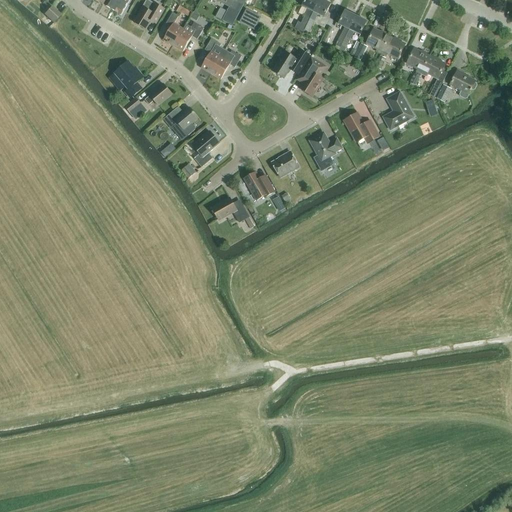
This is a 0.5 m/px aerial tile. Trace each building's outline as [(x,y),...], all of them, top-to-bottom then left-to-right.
[(104,0),(102,4),(111,10),(116,0),(104,0)] [(116,0),(111,10),(121,15),(129,0),(116,0)] [(241,0),(216,0),(230,7),(224,17),(231,21),(239,4),(241,0)] [(278,14),(284,1),(281,0),(276,0),(271,10),(278,14)] [(304,30),(318,0),(305,0),(302,7),(308,10),(300,28),(304,30)] [(330,4),(322,0),(318,0),(304,30),(309,32),(317,14),(324,17),(330,4)] [(158,21),(164,9),(155,4),(150,12),(143,7),(134,23),(145,30),(152,17),(158,21)] [(192,13),(177,5),(174,11),(179,14),(180,13),(189,18),(192,13)] [(53,23),(60,15),(51,7),(44,15),(53,23)] [(261,17),(246,10),(240,23),(243,17),(257,25),(261,17)] [(340,48),(356,16),(345,11),(338,24),(345,28),(336,46),(340,48)] [(173,46),(183,29),(174,24),(178,16),(172,13),(166,24),(171,27),(163,40),(173,46)] [(367,22),(356,16),(340,48),(345,50),(354,32),(360,35),(367,22)] [(188,32),(183,29),(173,46),(183,52),(192,37),(197,40),(204,29),(194,23),(188,32)] [(329,27),(322,42),(326,43),(333,29),(329,27)] [(381,54),(389,37),(373,30),(366,44),(377,49),(376,52),(381,54)] [(405,45),(389,37),(381,54),(386,57),(387,54),(398,60),(405,45)] [(211,74),(221,57),(215,54),(221,45),(211,39),(205,50),(210,53),(201,68),(211,74)] [(319,44),(312,39),(306,48),(306,47),(297,60),(305,65),(319,44)] [(327,48),(320,44),(311,58),(320,63),(326,53),(325,52),(327,48)] [(360,61),(367,47),(361,44),(354,58),(360,61)] [(421,74),(430,57),(414,49),(407,63),(417,69),(416,71),(421,74)] [(226,61),(221,57),(211,74),(221,80),(230,65),(235,68),(241,57),(232,51),(226,61)] [(297,60),(284,52),(276,65),(277,65),(272,72),(284,79),(288,72),(289,73),(297,60)] [(380,69),(385,59),(380,56),(375,67),(380,69)] [(445,65),(430,57),(421,74),(426,76),(427,74),(438,79),(435,86),(440,88),(447,74),(442,71),(445,65)] [(302,84),(299,89),(312,97),(323,80),(320,78),(326,67),(320,63),(311,58),(297,80),(302,84)] [(136,83),(143,77),(137,71),(136,72),(128,62),(115,73),(128,90),(125,92),(130,98),(141,89),(136,83)] [(474,83),(475,82),(464,76),(464,74),(457,71),(450,85),(461,91),(460,94),(460,97),(465,99),(467,99),(469,94),(471,90),(473,91),(474,90),(476,86),(476,84),(474,83)] [(419,77),(414,74),(409,83),(415,86),(419,77)] [(172,94),(163,84),(150,96),(145,100),(149,105),(154,101),(158,106),(172,94)] [(452,90),(443,85),(436,99),(445,103),(452,90)] [(413,118),(400,93),(387,100),(394,112),(384,118),(390,130),(413,118)] [(129,102),(123,95),(117,100),(123,107),(129,102)] [(142,104),(136,97),(124,107),(130,114),(142,104)] [(436,110),(433,101),(425,103),(428,113),(436,110)] [(198,118),(190,108),(179,117),(174,111),(163,120),(171,129),(178,124),(188,136),(194,130),(195,127),(192,123),(198,118)] [(366,129),(358,116),(346,123),(356,142),(364,138),(368,143),(379,137),(372,126),(366,129)] [(219,143),(210,132),(193,146),(200,154),(194,159),(201,168),(212,158),(208,153),(219,143)] [(324,133),(309,141),(318,156),(319,155),(322,160),(329,156),(330,158),(335,155),(334,153),(342,149),(336,139),(329,143),(324,133)] [(171,153),(175,149),(172,144),(167,148),(171,153)] [(299,168),(290,152),(283,156),(284,156),(272,163),(280,178),(299,168)] [(193,174),(187,166),(181,171),(188,179),(193,174)] [(255,172),(244,179),(253,194),(250,196),(254,202),(263,197),(264,198),(269,195),(274,192),(265,176),(259,179),(255,172)] [(290,200),(286,193),(281,196),(285,203),(290,200)] [(279,197),(274,200),(277,206),(282,203),(279,197)] [(230,198),(212,209),(218,221),(233,213),(239,223),(245,220),(249,218),(241,204),(234,207),(230,198)] [(249,218),(245,220),(251,229),(254,227),(249,218)]
